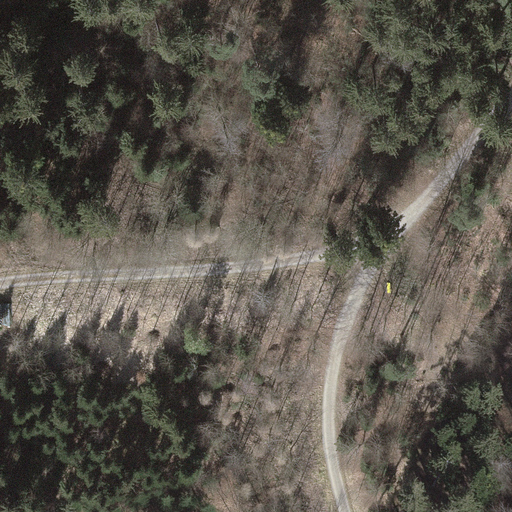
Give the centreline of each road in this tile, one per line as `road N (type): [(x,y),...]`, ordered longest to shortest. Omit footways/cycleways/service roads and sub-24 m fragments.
road 1 (track): [(0,282),(202,270),(388,237)]
road 2 (track): [(388,237),(343,322),(332,398),(346,511)]
road 3 (track): [(388,237),(511,99)]
